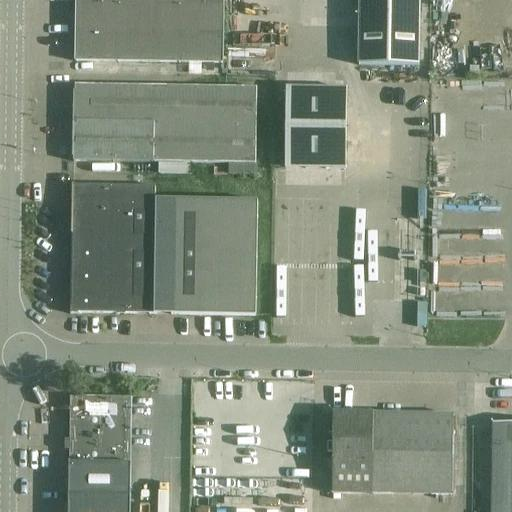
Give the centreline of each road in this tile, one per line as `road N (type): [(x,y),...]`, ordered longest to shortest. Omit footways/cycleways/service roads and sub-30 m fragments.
road 1 (unclassified): [(8,352),(511,356)]
road 2 (unknown): [(391,354),(351,23)]
road 3 (unclassified): [(8,238),(11,0)]
road 4 (unclassified): [(5,511),(8,352)]
